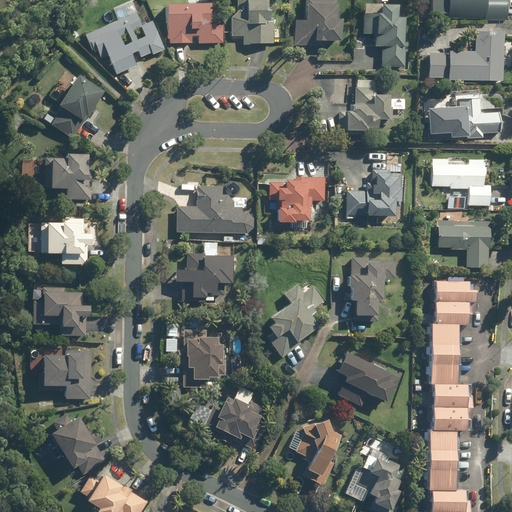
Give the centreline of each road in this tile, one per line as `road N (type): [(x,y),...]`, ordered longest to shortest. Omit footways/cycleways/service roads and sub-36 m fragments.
road 1 (residential): [(153,127),(137,179),(131,379),(138,426),(173,466),(269,511)]
road 2 (residential): [(153,127),(186,92),(256,88),(277,96),(281,107),(273,124),(252,131)]
